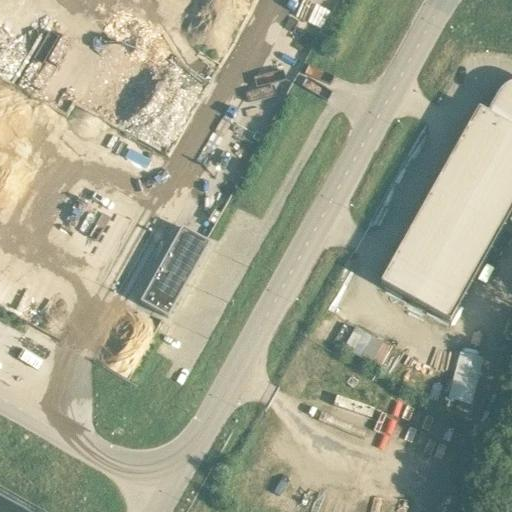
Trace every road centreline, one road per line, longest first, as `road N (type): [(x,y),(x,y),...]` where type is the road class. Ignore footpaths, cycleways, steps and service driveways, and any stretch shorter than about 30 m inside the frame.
road 1 (unclassified): [(164,479),(434,0)]
road 2 (unclassified): [(164,479),(0,390)]
